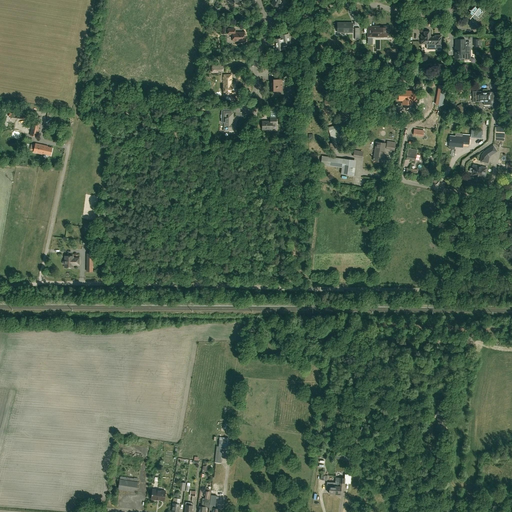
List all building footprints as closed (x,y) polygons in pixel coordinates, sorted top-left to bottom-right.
[(477,9),(475,6),(470,11),(471,11),(470,13),(472,16),(473,18),(472,18),(472,19),(471,19),(471,20),(470,20),(470,21),(470,22),(469,23),(470,24),(470,25),(470,26),(473,30),(478,27),(475,19),(483,11),(479,7),(477,9)] [(352,24),(336,24),(336,34),(353,34),(352,24)] [(387,35),(387,29),(385,29),(385,27),(373,27),(373,28),(372,30),(368,30),(368,38),(373,38),(373,37),(385,36),(387,35)] [(244,41),(244,32),(235,32),(235,29),(228,29),(228,34),(233,34),(233,41),(244,41)] [(421,37),(421,42),(427,42),(427,44),(427,49),(435,49),(435,45),(441,45),(441,49),(441,45),(441,35),(435,35),(435,36),(435,38),(430,38),(430,36),(430,32),(424,32),(424,37),(421,37)] [(280,35),(281,38),(275,39),(275,42),(276,51),(283,50),(283,47),(286,47),(287,46),(287,45),(290,44),(289,34),(280,35)] [(462,58),(462,54),(465,54),(465,57),(468,57),(468,46),(469,46),(469,42),(461,42),(461,47),(455,47),(455,54),(455,58),(462,58)] [(221,66),(221,64),(212,65),(212,73),(218,73),(218,71),(224,71),(224,67),(223,67),(223,66),(221,66)] [(231,82),(231,75),(224,75),(224,77),(223,77),(223,93),(224,93),(224,94),(231,94),(231,93),(235,93),(235,85),(228,85),(228,83),(231,82)] [(282,91),(282,79),(273,79),(273,83),(271,83),(271,91),(282,91)] [(446,86),(439,85),(438,95),(445,96),(446,86)] [(417,101),(417,91),(399,90),(399,100),(403,100),(413,101),(417,101)] [(494,92),(483,93),(483,92),(473,92),(473,102),(484,101),(484,105),(490,105),(494,104),(494,99),(494,92)] [(381,119),(387,120),(389,103),(383,102),(381,119)] [(226,109),(222,109),(221,122),(224,122),(224,127),(226,127),(226,130),(229,131),(229,133),(233,133),(233,131),(235,131),(235,123),(232,123),(233,113),(226,113),(226,109)] [(262,129),(272,129),(272,124),(276,124),(276,118),(270,118),(270,121),(262,122),(262,129)] [(39,126),(40,122),(34,121),(34,124),(32,124),(30,135),(28,135),(27,138),(32,139),(33,136),(37,137),(40,126),(39,126)] [(332,151),(340,149),(338,141),(341,140),(338,131),(342,130),(340,124),(328,127),(333,143),(330,144),(332,151)] [(450,136),(449,148),(454,149),(454,146),(462,147),(462,143),(469,144),(469,135),(463,134),(463,137),(450,136)] [(396,142),(387,141),(386,149),(391,150),(394,151),(396,142)] [(382,162),(385,143),(376,142),(373,160),(382,162)] [(36,143),(35,145),(31,144),(30,150),(34,151),(34,152),(42,154),(42,153),(50,155),(52,148),(48,147),(48,146),(36,143)] [(490,157),(497,152),(493,145),(485,150),(482,155),(480,161),(488,163),(489,157),(490,157)] [(415,160),(416,155),(417,150),(408,148),(407,159),(415,160)] [(362,158),(363,151),(354,150),(353,157),(362,158)] [(351,175),(353,160),(322,156),(321,165),(342,168),(341,174),(351,175)] [(485,175),(486,168),(473,165),(473,168),(471,168),(470,169),(469,171),(470,172),(472,173),(471,176),(476,177),(477,176),(479,177),(485,178),(485,175)] [(79,265),(79,258),(73,258),(73,256),(65,256),(65,261),(64,261),(63,261),(63,264),(64,264),(65,264),(65,267),(73,267),(73,265),(79,265)] [(450,385),(445,384),(445,382),(442,381),(441,384),(438,394),(443,395),(444,389),(449,390),(450,385)] [(436,430),(444,431),(446,420),(444,419),(445,416),(441,413),(438,417),(438,419),(436,430)] [(134,478),(120,476),(120,479),(119,479),(118,489),(136,492),(138,482),(137,482),(138,478),(134,477),(134,478)] [(329,493),(333,494),(334,489),(335,489),(335,486),(335,483),(328,482),(327,484),(327,488),(329,488),(329,493)] [(211,491),(211,487),(209,486),(209,489),(206,488),(206,490),(205,499),(203,498),(202,506),(199,506),(198,511),(205,511),(206,507),(209,507),(209,504),(210,499),(211,491)] [(164,501),(165,491),(152,489),(151,499),(164,501)] [(358,489),(358,501),(368,501),(368,489),(358,489)] [(178,511),(179,504),(177,503),(177,498),(173,498),(171,511),(178,511)] [(191,511),(193,503),(192,503),(191,505),(186,504),(184,511),(191,511)]
